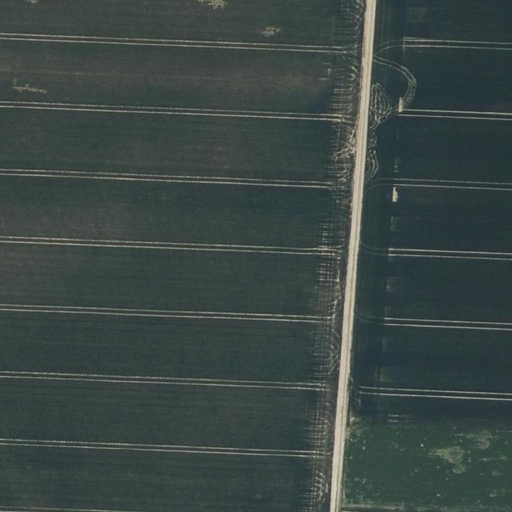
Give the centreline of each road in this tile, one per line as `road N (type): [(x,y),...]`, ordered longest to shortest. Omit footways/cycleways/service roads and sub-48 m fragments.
road 1 (track): [(371,0),(334,511)]
road 2 (track): [(511,511),(335,502)]
